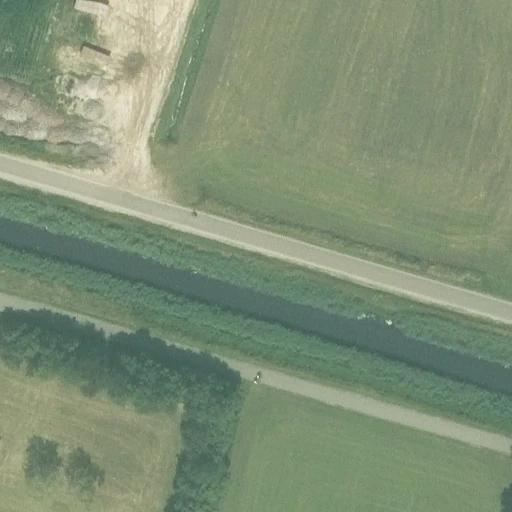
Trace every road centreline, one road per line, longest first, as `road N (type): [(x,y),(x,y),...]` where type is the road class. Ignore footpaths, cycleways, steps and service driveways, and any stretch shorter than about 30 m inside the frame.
road 1 (tertiary): [(0,164),(511,316)]
road 2 (unclassified): [(511,445),(0,300)]
